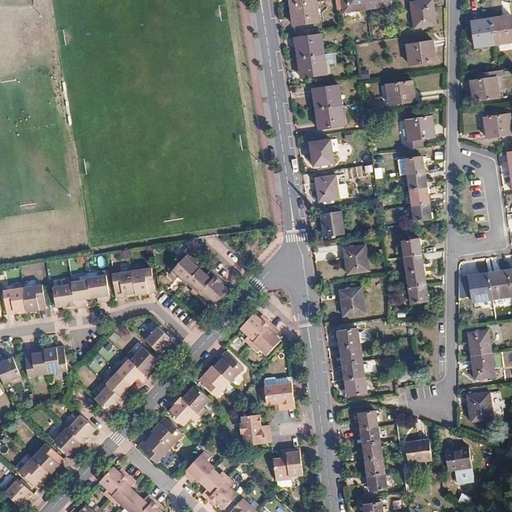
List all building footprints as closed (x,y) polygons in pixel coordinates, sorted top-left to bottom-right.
[(367,9),(365,0),(342,0),(345,13),(367,9)] [(365,0),(367,9),(390,6),(389,0),(365,0)] [(433,0),(412,3),(416,28),(437,25),(433,0)] [(292,6),(293,13),(295,13),(297,25),(320,22),(317,2),(292,6)] [(492,19),(496,45),(511,42),(511,18),(500,20),(500,18),(492,19)] [(485,23),(473,24),(476,48),(496,45),(492,19),(484,20),(485,23)] [(322,35),(299,38),(301,50),(298,51),(299,59),(325,55),(322,35)] [(434,41),(408,45),(410,65),(437,62),(434,41)] [(325,55),(299,59),(300,66),(303,65),(305,78),(328,75),(325,55)] [(475,89),(477,101),(500,98),(497,78),(503,77),(502,70),(475,74),(476,81),(471,81),(472,90),(475,89)] [(439,74),(418,75),(419,92),(440,92),(439,74)] [(413,82),(387,85),(390,106),(416,102),(413,82)] [(318,102),(316,102),(317,109),(342,105),(340,86),(317,89),(318,102)] [(320,116),(322,129),(345,126),(342,105),(317,109),(318,117),(320,116)] [(484,118),(486,126),(488,125),(490,138),(511,134),(511,124),(511,114),(484,118)] [(408,151),(426,148),(424,139),(435,138),(432,117),(407,121),(410,140),(406,141),(407,147),(408,151)] [(331,141),(311,144),(315,167),(335,163),(331,141)] [(408,176),(426,173),(424,157),(406,159),(408,176)] [(408,176),(406,159),(400,160),(402,177),(408,176)] [(408,176),(411,191),(428,188),(426,173),(408,176)] [(337,177),(317,180),(320,202),(340,199),(338,185),(337,177)] [(347,184),(338,185),(340,199),(349,198),(347,184)] [(428,188),(411,191),(413,207),(431,204),(428,188)] [(431,204),(413,207),(415,223),(433,220),(431,204)] [(342,213),(323,217),(326,237),(345,233),(342,213)] [(403,242),(405,258),(423,255),(420,240),(403,242)] [(366,246),(345,249),(348,275),(369,272),(366,246)] [(199,271),(194,266),(194,267),(190,264),(196,258),(191,254),(170,276),(176,282),(179,278),(186,285),(187,284),(199,271)] [(405,258),(407,273),(425,270),(423,255),(405,258)] [(194,267),(194,266),(199,261),(196,258),(190,264),(194,267)] [(139,296),(154,294),(151,270),(132,273),(135,294),(139,293),(139,296)] [(425,270),(407,273),(410,289),(427,286),(425,270)] [(511,296),(511,292),(509,273),(509,270),(501,271),(502,274),(489,276),(493,300),(511,296)] [(191,293),(197,298),(217,277),(211,271),(206,277),(199,271),(187,284),(194,290),(191,293)] [(90,299),(96,299),(95,297),(100,296),(102,304),(110,303),(105,273),(97,274),(98,279),(87,280),(88,282),(90,299)] [(116,300),(123,299),(123,295),(128,295),(128,298),(136,297),(135,294),(132,273),(112,276),(116,300)] [(482,277),(469,279),(469,276),(460,277),(460,300),(472,298),(473,302),(493,300),(489,276),(489,273),(481,274),(482,277)] [(217,286),(221,281),(217,277),(197,298),(202,303),(205,299),(214,307),(227,293),(222,288),(220,289),(217,286)] [(90,299),(88,282),(79,283),(78,279),(71,280),(75,310),(83,309),(82,300),(90,299)] [(66,305),(67,312),(71,311),(75,310),(71,280),(62,282),(63,287),(53,289),(56,308),(62,308),(63,306),(66,305)] [(42,286),(23,289),(26,309),(30,308),(30,312),(45,309),(42,286)] [(429,302),(427,286),(410,289),(412,304),(429,302)] [(362,288),(341,291),(344,317),(366,314),(362,288)] [(7,315),(15,314),(14,311),(19,311),(20,313),(26,312),(26,309),(23,289),(4,292),(7,315)] [(254,316),(240,331),(249,339),(245,343),(251,347),(270,326),(264,321),(261,325),(259,323),(258,320),(254,316)] [(270,326),(251,347),(256,353),(260,349),(267,356),(280,342),(275,338),(273,338),(271,336),(275,331),(270,326)] [(160,357),(163,353),(164,349),(166,347),(172,353),(177,347),(157,329),(152,335),(148,332),(141,339),(160,357)] [(342,349),(361,346),(358,329),(339,332),(342,349)] [(472,356),(492,353),(489,331),(469,334),(472,356)] [(106,341),(101,353),(108,356),(113,344),(106,341)] [(342,349),(344,365),(363,362),(361,346),(342,349)] [(164,349),(163,353),(168,357),(172,353),(166,347),(164,349)] [(130,352),(125,358),(148,379),(153,373),(149,369),(151,366),(152,367),(156,363),(141,348),(134,356),(130,352)] [(64,349),(57,350),(49,352),(50,355),(44,356),(47,377),(67,373),(64,349)] [(47,377),(44,356),(44,353),(38,354),(38,357),(33,358),(33,354),(25,356),(28,380),(47,377)] [(492,353),(472,356),(476,380),(496,377),(492,353)] [(215,371),(230,385),(243,371),(226,355),(220,360),(223,362),(219,366),(217,364),(212,369),(215,371)] [(6,356),(1,358),(4,365),(9,363),(8,361),(6,356)] [(4,365),(1,358),(0,358),(0,377),(4,386),(10,383),(12,387),(23,383),(13,359),(8,361),(9,363),(4,365)] [(148,379),(125,358),(118,366),(120,368),(116,373),(130,386),(135,382),(140,387),(148,379)] [(344,365),(346,381),(365,378),(363,362),(344,365)] [(211,374),(209,372),(199,383),(217,399),(230,385),(215,371),(211,374)] [(130,386),(116,373),(110,379),(107,377),(102,383),(125,404),(130,398),(124,393),(130,386)] [(365,378),(346,381),(349,397),(368,394),(365,378)] [(115,405),(120,409),(125,404),(102,383),(97,389),(101,392),(94,401),(109,415),(113,411),(114,407),(115,405)] [(274,404),(274,408),(280,407),(281,413),(294,412),(291,384),(264,388),(266,405),(274,404)] [(194,388),(190,393),(190,395),(188,397),(183,393),(178,399),(199,418),(205,412),(201,409),(208,401),(194,388)] [(490,394),(469,397),(472,422),(494,419),(490,394)] [(174,410),(172,409),(171,410),(168,414),(182,428),(190,419),(195,423),(199,418),(178,399),(173,403),(177,407),(174,410)] [(361,413),(363,429),(379,427),(377,411),(361,413)] [(95,431),(80,417),(71,426),(67,422),(63,427),(85,447),(89,442),(84,438),(86,436),(89,436),(89,435),(90,436),(92,434),(95,431)] [(262,433),(261,428),(258,428),(257,417),(240,419),(240,426),(238,430),(238,436),(242,440),(243,450),(271,448),(269,433),(262,433)] [(157,432),(153,437),(169,451),(183,436),(165,420),(159,427),(155,430),(157,432)] [(85,447),(63,427),(56,434),(60,438),(54,445),(67,457),(71,453),(71,450),(73,448),(79,453),(85,447)] [(363,429),(365,444),(381,442),(379,427),(363,429)] [(146,444),(144,443),(138,448),(156,465),(169,451),(153,437),(151,435),(147,439),(149,441),(146,444)] [(430,440),(408,444),(410,464),(433,460),(430,440)] [(365,444),(367,461),(384,458),(381,442),(365,444)] [(45,445),(31,459),(47,474),(51,470),(53,472),(63,461),(45,445)] [(470,448),(448,452),(450,471),(472,468),(470,448)] [(299,452),(284,453),(285,459),(280,460),(272,460),(275,482),(290,481),(290,477),(302,475),(299,452)] [(201,456),(182,476),(189,482),(194,476),(196,477),(196,480),(200,485),(213,471),(217,466),(209,458),(206,461),(201,456)] [(367,461),(369,475),(386,473),(384,458),(367,461)] [(47,474),(31,459),(19,473),(37,489),(42,484),(39,482),(43,479),(45,480),(49,476),(47,474)] [(0,460),(0,468),(4,472),(8,467),(0,460)] [(207,502),(214,495),(227,480),(221,473),(218,477),(213,471),(200,485),(206,490),(202,494),(203,495),(201,497),(207,502)] [(114,480),(114,477),(109,473),(96,487),(104,496),(101,500),(106,505),(126,483),(120,478),(116,482),(114,480)] [(227,480),(214,495),(218,499),(222,495),(225,498),(224,499),(230,504),(243,490),(234,482),(238,478),(234,473),(227,480)] [(389,489),(386,473),(369,475),(372,492),(389,489)] [(9,490),(5,495),(12,501),(23,511),(24,511),(30,507),(24,501),(27,498),(28,499),(31,496),(12,479),(5,487),(9,490)] [(131,488),(126,483),(106,505),(111,510),(114,507),(119,511),(121,511),(133,500),(126,494),(131,488)] [(231,511),(258,511),(263,508),(248,494),(231,511)] [(470,505),(472,497),(463,494),(460,501),(470,505)] [(31,501),(28,499),(27,498),(24,501),(30,507),(33,503),(31,501)] [(133,500),(121,511),(144,511),(150,506),(145,501),(140,506),(133,500)] [(367,511),(384,511),(383,503),(367,505),(367,511)]
